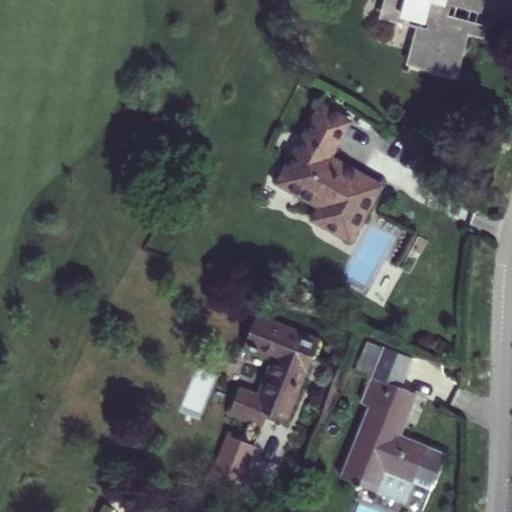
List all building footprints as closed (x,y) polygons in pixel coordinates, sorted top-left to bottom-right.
[(385,0),(381,16),(385,17),(385,19),(401,24),(403,17),(425,23),(422,32),(416,31),(408,61),(415,63),(414,66),(443,74),(444,71),(458,75),(470,31),(442,23),(447,4),(479,13),(482,0),(385,0)] [(489,16),(479,13),(447,4),(442,23),(470,31),(483,34),(489,16)] [(400,26),(416,31),(422,32),(425,23),(403,17),(401,24),(400,26)] [(354,242),(384,188),(360,174),(356,182),(347,176),(351,169),(332,159),(353,121),(321,102),(276,184),(319,208),(312,220),(354,242)] [(360,174),(351,169),(347,176),(356,182),(360,174)] [(308,373),(322,339),(258,313),(244,348),(256,353),(258,348),(280,357),(271,381),(265,379),(258,396),(241,388),(230,413),(263,427),(268,413),(288,421),(299,393),(295,391),(303,371),(308,373)] [(410,359),(377,346),(366,374),(380,380),(353,447),(347,445),(333,479),(403,508),(414,484),(432,492),(447,455),(401,437),(418,394),(399,386),(410,359)] [(258,348),(256,353),(273,360),(265,379),(271,381),(280,357),(258,348)] [(295,391),(299,393),(308,373),(303,371),(295,391)] [(256,444),(236,436),(231,449),(251,457),(256,444)] [(251,457),(231,449),(221,474),(246,484),(261,447),(256,444),(251,457)]
